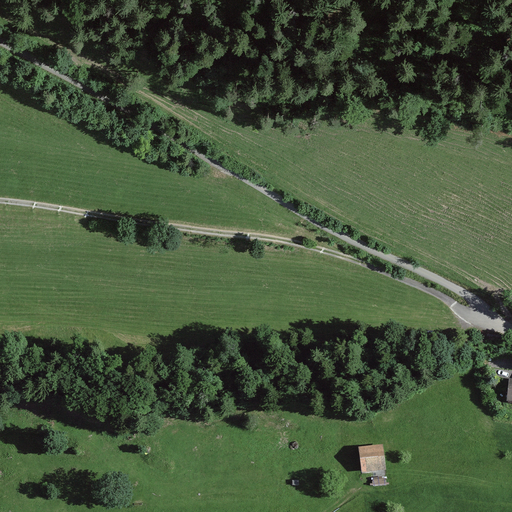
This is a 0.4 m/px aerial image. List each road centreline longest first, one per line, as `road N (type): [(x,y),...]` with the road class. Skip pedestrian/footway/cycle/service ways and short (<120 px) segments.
road 1 (unclassified): [(511,328),(442,281),(368,249),(0,41)]
road 2 (track): [(0,203),(348,257),(502,323)]
